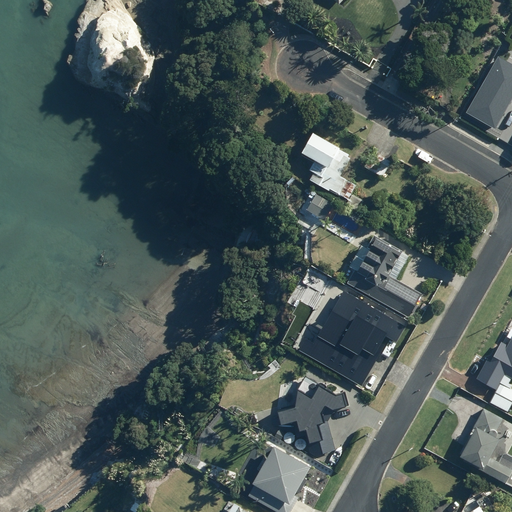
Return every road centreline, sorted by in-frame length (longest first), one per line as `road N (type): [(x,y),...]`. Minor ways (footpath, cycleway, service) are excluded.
road 1 (tertiary): [(511,226),(349,510)]
road 2 (residential): [(511,185),(303,67)]
